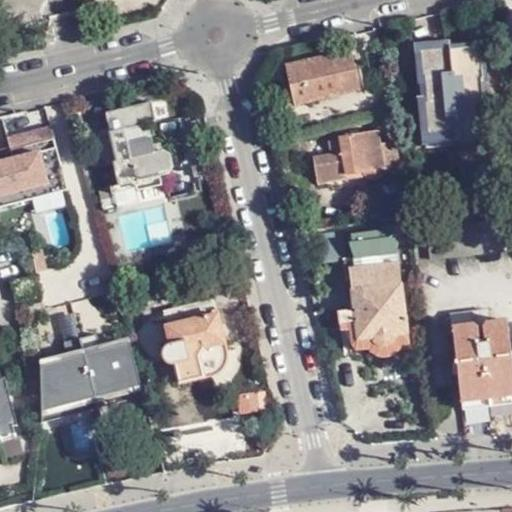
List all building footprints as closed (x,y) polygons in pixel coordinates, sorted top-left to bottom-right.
[(459,134),(494,131),(490,95),(486,95),(484,84),(488,84),(483,42),(451,45),(450,40),(414,42),(417,84),(422,83),(423,96),(419,96),(423,135),(459,132),(459,134)] [(361,90),(353,51),(335,56),(334,54),(286,65),(292,90),(305,87),(308,102),(361,90)] [(108,126),(93,130),(101,167),(114,165),(119,185),(135,182),(138,189),(161,184),(160,177),(169,175),(173,168),(170,158),(165,154),(154,157),(146,124),(154,123),(149,101),(104,113),(108,126)] [(495,142),(494,131),(459,134),(461,146),(495,142)] [(342,156),(314,161),(318,187),(346,182),(346,179),(363,175),(365,179),(369,183),(376,184),(381,182),(385,176),(386,170),(399,167),(395,142),(380,145),(377,132),(339,140),(342,156)] [(63,180),(51,134),(32,139),(34,143),(0,151),(0,209),(25,204),(22,190),(63,180)] [(503,252),(498,221),(428,230),(431,260),(503,252)] [(394,258),(396,239),(351,245),(349,231),(319,234),(323,262),(346,260),(347,264),(394,258)] [(346,271),(351,303),(354,322),(357,340),(372,338),(393,335),(406,333),(396,264),(346,271)] [(37,301),(32,281),(9,286),(16,306),(37,301)] [(165,324),(215,314),(212,300),(164,310),(165,324)] [(354,322),(351,303),(340,305),(343,324),(354,322)] [(451,329),(488,323),(486,312),(450,317),(451,329)] [(217,313),(215,314),(165,324),(163,325),(168,342),(162,345),(159,348),(159,355),(161,359),(165,362),(172,363),(177,383),(203,376),(201,367),(208,367),(215,365),(218,360),(219,356),(218,353),(216,346),(225,345),(217,313)] [(511,370),(507,321),(488,323),(451,329),(460,403),(511,396),(511,370)] [(393,335),(372,338),(376,342),(381,344),(387,343),(392,339),(393,335)] [(129,343),(33,361),(43,418),(140,401),(129,343)] [(226,354),(225,345),(216,346),(218,353),(219,356),(218,360),(215,365),(208,367),(201,367),(203,376),(214,373),(219,370),(222,366),(226,359),(226,354)] [(0,430),(14,426),(19,425),(5,379),(3,380),(0,372),(0,430)] [(257,393),(237,396),(239,414),(259,411),(257,393)] [(0,438),(15,434),(14,426),(0,430),(0,438)]
